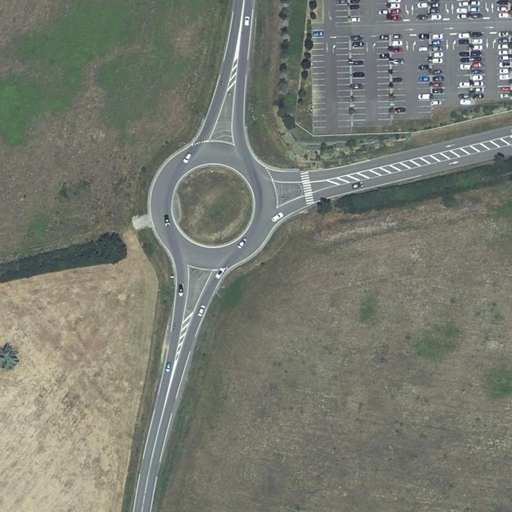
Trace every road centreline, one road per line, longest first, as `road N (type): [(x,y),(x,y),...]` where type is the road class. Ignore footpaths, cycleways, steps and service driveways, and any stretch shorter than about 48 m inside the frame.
road 1 (unclassified): [(511,130),(331,174),(255,171)]
road 2 (unclassified): [(263,224),(309,199),(511,149)]
road 3 (secondary): [(247,164),(237,115),(245,0)]
road 4 (secondary): [(242,0),(216,111),(194,156)]
road 5 (track): [(0,251),(160,216)]
road 6 (secondary): [(169,387),(227,257)]
road 7 (secondary): [(179,247),(182,294),(169,387)]
road 8 (secondary): [(142,511),(169,387)]
